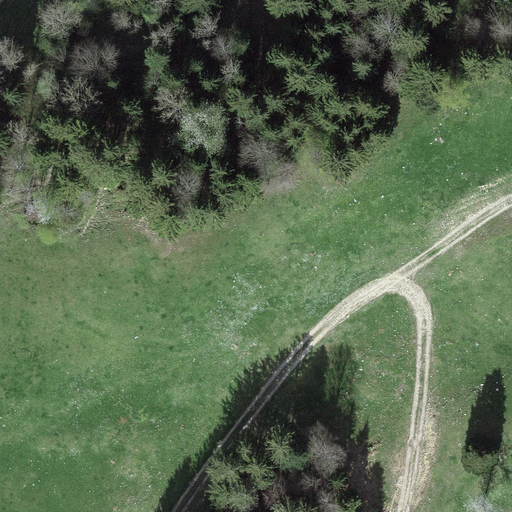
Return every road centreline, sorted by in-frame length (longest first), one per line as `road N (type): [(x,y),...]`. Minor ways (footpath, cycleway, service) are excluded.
road 1 (track): [(511,198),(334,319),(293,357),(189,511)]
road 2 (track): [(391,279),(428,322),(419,446),(404,511)]
